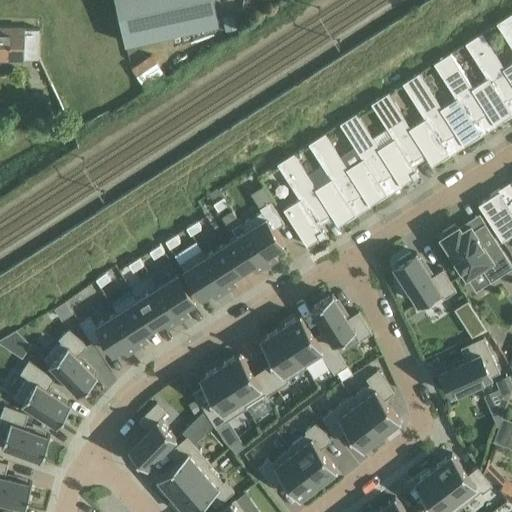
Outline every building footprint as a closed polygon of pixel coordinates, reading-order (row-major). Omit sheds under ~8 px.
[(218,23),(213,0),(115,0),(125,44),(218,23)] [(511,12),(496,23),(511,47),(511,61),(504,67),(503,67),(511,81),(511,12)] [(235,13),(222,16),(225,32),(238,29),(235,13)] [(0,58),(38,60),(39,30),(0,28),(0,58)] [(465,43),(487,78),(472,87),(472,88),(488,112),(487,113),(495,124),(511,113),(503,100),(507,98),(508,99),(511,96),(511,81),(503,67),(504,67),(481,32),(465,43)] [(434,63),(456,98),(441,107),(441,108),(456,132),(456,133),(463,144),(480,133),(472,120),(475,118),(476,119),(487,113),(488,112),(472,88),(472,87),(450,52),(434,63)] [(129,67),(104,82),(118,104),(142,88),(129,67)] [(403,83),(425,118),(410,127),(409,128),(425,152),(424,153),(432,165),(449,153),(441,140),(444,138),(445,139),(456,133),(456,132),(441,108),(441,107),(419,72),(403,83)] [(371,103),(394,138),(379,147),(378,148),(394,172),(393,173),(401,185),(414,176),(414,177),(418,174),(416,169),(415,170),(409,160),(413,158),(414,159),(424,153),(425,152),(409,128),(410,127),(388,92),(371,103)] [(65,112),(52,118),(58,131),(71,125),(65,112)] [(340,123),(362,158),(347,167),(347,168),(362,192),(362,193),(369,205),(386,194),(378,180),(381,178),(382,180),(393,173),(394,172),(378,148),(379,147),(356,112),(340,123)] [(309,143),(331,178),(316,188),(315,188),(331,213),(330,213),(338,225),(355,214),(347,201),(350,198),(351,200),(362,193),(362,192),(347,168),(347,167),(325,133),(309,143)] [(277,163),(299,198),(283,209),(307,245),(320,236),(320,237),(324,234),(322,230),(321,230),(315,221),(319,219),(320,220),(330,213),(331,213),(315,188),(316,188),(293,153),(277,163)] [(511,198),(510,200),(511,201),(507,204),(499,190),(478,204),(502,240),(511,233),(511,198)] [(214,203),(218,210),(228,203),(223,197),(214,203)] [(261,211),(241,224),(266,264),(276,257),(272,251),(283,244),(274,229),(284,222),(270,201),(260,207),(261,211)] [(187,227),(191,234),(201,228),(196,221),(187,227)] [(441,236),(454,257),(452,259),(460,271),(463,270),(466,275),(480,266),(490,281),(511,266),(511,265),(485,222),(474,230),(470,224),(462,230),(458,225),(456,227),(454,224),(442,232),(443,235),(441,236)] [(225,243),(242,270),(252,264),(256,270),(266,264),(241,224),(240,224),(244,231),(225,243)] [(165,240),(170,247),(179,241),(175,234),(165,240)] [(242,270),(225,243),(205,256),(201,249),(200,249),(226,289),(236,283),(232,277),(242,270)] [(150,250),(154,257),(164,251),(159,244),(150,250)] [(226,289),(200,249),(179,263),(201,297),(212,290),(215,296),(226,289)] [(400,281),(408,293),(411,292),(422,308),(443,295),(444,297),(456,290),(442,269),(431,276),(416,252),(412,255),(410,252),(397,260),(399,263),(397,264),(395,266),(403,279),(400,281)] [(129,263),(133,270),(143,264),(139,257),(129,263)] [(96,279),(101,285),(110,278),(105,272),(96,279)] [(157,286),(178,319),(188,313),(184,307),(185,306),(195,300),(178,273),(157,286)] [(178,319),(157,286),(137,299),(154,326),(164,320),(168,326),(178,319)] [(325,329),(336,347),(356,334),(359,340),(372,332),(358,310),(347,317),(332,294),(311,307),(320,323),(325,329)] [(137,299),(117,312),(138,345),(148,339),(144,333),(154,326),(137,299)] [(468,300),(454,309),(472,337),(487,330),(468,300)] [(65,301),(54,307),(61,318),(72,312),(65,301)] [(127,352),(138,345),(117,312),(113,314),(96,325),(90,315),(79,322),(93,344),(103,337),(113,352),(124,345),(127,352)] [(347,365),(325,329),(314,336),(310,329),(300,314),(280,327),(291,344),(306,367),(307,366),(306,365),(322,354),(334,373),(337,371),(347,365)] [(264,368),(277,388),(288,381),(287,379),(290,377),(306,367),(291,344),(280,327),(260,339),(274,361),(264,368)] [(69,328),(58,338),(61,341),(44,358),(71,385),(79,393),(97,375),(77,355),(87,346),(69,328)] [(16,330),(0,339),(0,343),(22,357),(30,344),(16,330)] [(461,347),(466,359),(450,366),(441,370),(441,372),(443,375),(442,376),(440,377),(446,390),(449,389),(451,393),(465,387),(466,390),(480,384),(478,381),(480,380),(500,371),(484,336),(479,338),(461,347)] [(219,365),(233,386),(245,405),(265,393),(266,395),(277,388),(264,368),(253,374),(246,362),(240,353),(219,365)] [(47,388),(55,377),(28,360),(20,373),(27,377),(14,397),(47,418),(57,425),(71,403),(47,388)] [(219,365),(199,378),(213,400),(203,406),(216,427),(226,420),(221,412),(240,400),(244,406),(245,405),(233,386),(219,365)] [(347,365),(337,371),(342,380),(353,373),(347,365)] [(351,395),(381,434),(400,420),(384,399),(394,391),(377,369),(366,378),(370,383),(353,396),(352,394),(351,395)] [(499,388),(483,395),(497,426),(511,387),(511,380),(509,374),(495,380),(499,388)] [(381,434),(351,395),(322,417),(337,436),(347,428),(363,449),(381,434)] [(197,400),(188,405),(194,413),(202,408),(197,400)] [(128,449),(146,467),(176,437),(158,419),(166,411),(156,402),(139,420),(148,429),(128,449)] [(50,435),(23,425),(28,413),(4,404),(0,416),(0,417),(1,418),(0,420),(0,443),(17,450),(41,459),(50,435)] [(495,440),(511,444),(511,440),(511,417),(502,414),(495,440)] [(289,446),(318,483),(336,469),(321,448),(330,441),(316,422),(305,430),(306,432),(289,446)] [(177,461),(157,477),(173,496),(198,474),(210,463),(187,436),(169,451),(177,461)] [(289,446),(288,446),(289,448),(277,457),(271,462),(269,458),(259,466),(273,485),(283,477),(299,498),(318,483),(289,446)] [(452,453),(433,467),(462,505),(480,491),(482,493),(492,485),(477,466),(467,473),(452,453)] [(32,482),(4,475),(8,462),(0,460),(0,499),(26,506),(32,482)] [(198,474),(173,496),(186,511),(189,511),(208,497),(216,506),(228,496),(234,490),(225,480),(223,481),(209,465),(211,464),(210,463),(198,474)] [(433,467),(414,482),(430,503),(421,509),(422,511),(452,511),(462,505),(433,467)] [(505,478),(498,488),(508,499),(511,500),(511,482),(509,480),(505,478)] [(406,511),(395,497),(377,511),(422,511),(421,509),(417,511),(406,511)] [(245,511),(235,498),(215,511),(245,511)]
